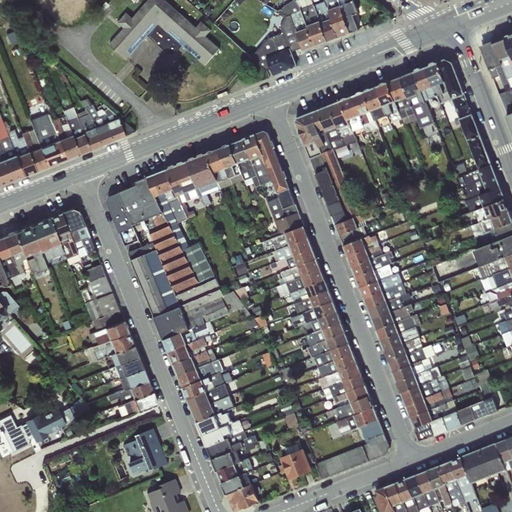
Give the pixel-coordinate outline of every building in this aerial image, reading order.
[(124,29),(109,45),(126,60),(158,25),(205,66),(220,48),(206,36),(212,30),(202,21),(196,27),(165,0),(148,0),(132,18),(127,13),(118,23),(124,29)] [(329,41),(314,5),(312,0),(297,0),(296,1),(315,46),(329,41)] [(324,0),(325,1),(339,37),(351,32),(338,0),(324,0)] [(338,0),(351,32),(359,29),(354,15),(359,13),(353,0),(338,0)] [(315,46),(296,1),(278,11),(287,17),(281,28),(284,30),(292,51),(303,47),(304,50),(315,46)] [(339,37),(325,1),(314,5),(329,41),(339,37)] [(292,51),(284,30),(270,38),(252,58),(266,70),(271,68),(275,75),(297,66),(292,51)] [(493,41),(508,78),(511,76),(511,55),(504,37),(493,41)] [(508,78),(493,41),(480,46),(497,89),(510,83),(508,78)] [(438,62),(449,91),(469,140),(480,136),(452,63),(445,60),(438,62)] [(427,67),(438,95),(449,91),(438,62),(427,67)] [(415,72),(426,100),(438,95),(427,67),(415,72)] [(400,78),(417,119),(420,129),(429,125),(430,129),(437,126),(426,100),(415,72),(400,78)] [(388,82),(402,119),(405,124),(417,119),(400,78),(388,82)] [(377,87),(391,124),(402,119),(388,82),(377,87)] [(365,92),(379,128),(391,124),(377,87),(365,92)] [(511,128),(511,89),(499,94),(511,128)] [(379,128),(365,92),(353,97),(367,132),(379,128)] [(85,109),(101,143),(113,139),(101,108),(96,110),(93,103),(87,97),(80,101),(85,109)] [(341,101),(355,137),(367,132),(353,97),(341,101)] [(329,106),(346,145),(357,140),(355,137),(341,101),(329,106)] [(40,119),(59,160),(68,157),(52,120),(45,103),(40,105),(44,117),(40,119)] [(101,108),(113,139),(135,130),(107,106),(101,108)] [(317,111),(334,148),(336,152),(342,150),(344,154),(349,152),(346,145),(329,106),(317,111)] [(77,118),(90,148),(101,143),(85,109),(76,113),(77,118)] [(334,148),(317,111),(298,119),(297,121),(310,158),(334,148)] [(1,115),(0,115),(0,183),(24,174),(7,131),(1,115)] [(80,152),(67,119),(65,115),(52,120),(68,157),(80,152)] [(67,119),(80,152),(90,148),(77,118),(74,119),(73,117),(67,119)] [(33,128),(48,164),(59,160),(40,119),(31,122),(33,128)] [(22,132),(36,169),(48,164),(33,128),(22,132)] [(7,131),(24,174),(36,169),(22,132),(17,134),(14,129),(7,131)] [(456,178),(463,194),(497,181),(480,136),(469,140),(479,169),(456,178)] [(310,158),(336,224),(360,214),(336,152),(334,148),(310,158)] [(267,202),(280,235),(304,226),(275,150),(263,156),(279,197),(267,202)] [(504,199),(497,181),(463,194),(470,212),(475,210),(504,199)] [(509,212),(504,199),(475,210),(479,221),(509,212)] [(70,208),(62,211),(80,260),(97,254),(78,210),(70,208)] [(376,208),(360,214),(336,224),(344,245),(356,240),(356,237),(367,232),(364,226),(367,225),(365,220),(374,217),(374,215),(378,213),(376,208)] [(69,264),(80,260),(62,211),(50,216),(63,253),(69,264)] [(511,221),(511,218),(509,212),(479,221),(474,224),(478,235),(494,229),(511,221)] [(45,261),(63,253),(50,216),(30,225),(45,261)] [(511,234),(511,221),(494,229),(499,239),(511,234)] [(49,270),(45,261),(30,225),(15,231),(27,261),(33,276),(49,270)] [(308,237),(304,226),(280,235),(270,238),(275,250),(308,237)] [(21,264),(27,261),(15,231),(2,236),(18,273),(24,271),(21,264)] [(511,254),(511,234),(499,239),(475,250),(481,266),(511,254)] [(370,235),(356,240),(344,245),(348,256),(380,244),(376,235),(371,237),(370,235)] [(11,276),(18,273),(2,236),(0,236),(0,260),(4,271),(8,269),(11,276)] [(275,250),(279,261),(313,249),(308,237),(275,250)] [(132,259),(163,340),(212,321),(239,310),(244,321),(254,317),(234,290),(224,295),(200,243),(132,259)] [(348,256),(352,266),(384,255),(380,244),(348,256)] [(317,259),(313,249),(279,261),(271,264),(274,271),(289,265),(291,268),(317,259)] [(445,277),(478,266),(472,251),(435,264),(437,270),(442,268),(445,277)] [(511,267),(511,254),(481,266),(482,271),(489,270),(491,276),(493,276),(511,267)] [(352,266),(356,277),(388,265),(384,255),(352,266)] [(321,269),(317,259),(291,268),(280,272),(283,278),(278,280),(280,285),(321,269)] [(0,283),(10,284),(4,271),(0,260),(0,283)] [(94,319),(121,308),(103,262),(86,268),(93,286),(83,290),(94,319)] [(392,275),(388,265),(356,277),(360,287),(392,275)] [(511,282),(511,267),(493,276),(498,288),(499,287),(511,282)] [(325,280),(321,269),(280,285),(283,292),(292,288),(293,291),(325,280)] [(399,271),(392,275),(360,287),(364,297),(403,283),(399,271)] [(329,290),(325,280),(293,291),(290,292),(293,299),(301,296),(302,299),(329,290)] [(511,293),(511,282),(499,287),(500,291),(496,293),(498,298),(511,293)] [(406,290),(403,283),(364,297),(369,308),(401,296),(399,293),(406,290)] [(333,300),(329,290),(302,299),(304,303),(298,305),(299,309),(305,307),(307,311),(333,300)] [(410,292),(401,296),(369,308),(373,319),(404,305),(403,303),(412,298),(410,292)] [(511,306),(511,293),(498,298),(500,304),(510,301),(511,306)] [(337,312),(333,300),(307,311),(291,317),(296,328),(304,325),(337,312)] [(373,319),(377,330),(413,315),(411,312),(415,310),(412,302),(404,305),(373,319)] [(341,322),(337,312),(304,325),(308,334),(341,322)] [(417,314),(413,315),(377,330),(381,340),(416,326),(421,324),(417,314)] [(511,330),(511,317),(500,322),(503,333),(511,331),(511,330)] [(123,412),(153,401),(123,318),(94,328),(99,342),(94,344),(98,356),(113,351),(125,385),(134,382),(138,395),(119,401),(123,412)] [(165,343),(168,351),(211,335),(216,332),(212,321),(163,340),(165,343)] [(345,332),(341,322),(308,334),(294,340),(296,346),(315,338),(317,344),(345,332)] [(421,336),(416,326),(381,340),(385,350),(419,338),(421,336)] [(349,343),(345,332),(317,344),(311,346),(315,356),(349,343)] [(168,351),(173,364),(193,356),(190,352),(206,346),(208,341),(213,338),(212,336),(211,335),(168,351)] [(423,347),(419,338),(385,350),(389,361),(423,347)] [(353,353),(349,343),(315,356),(314,357),(318,367),(353,353)] [(389,361),(393,371),(429,357),(435,354),(431,344),(423,347),(389,361)] [(173,364),(178,376),(217,360),(212,348),(193,356),(173,364)] [(358,365),(353,353),(318,367),(322,377),(325,376),(358,365)] [(433,367),(429,357),(393,371),(398,382),(433,367)] [(178,376),(183,388),(222,373),(220,366),(217,360),(178,376)] [(362,375),(358,365),(325,376),(330,387),(362,375)] [(437,365),(433,367),(398,382),(402,393),(442,376),(437,365)] [(183,388),(188,399),(222,386),(226,384),(222,373),(183,388)] [(330,387),(334,397),(365,385),(362,375),(330,387)] [(445,375),(442,376),(402,393),(407,405),(450,388),(445,375)] [(370,396),(365,385),(334,397),(338,407),(370,396)] [(188,399),(192,410),(230,396),(227,388),(223,389),(222,386),(188,399)] [(407,405),(411,416),(454,399),(450,388),(407,405)] [(485,400),(470,405),(476,418),(499,409),(492,394),(484,397),(485,400)] [(192,410),(197,422),(223,413),(235,407),(230,396),(192,410)] [(374,407),(370,396),(338,407),(327,412),(329,418),(338,414),(341,420),(374,407)] [(57,405),(30,417),(40,437),(69,424),(66,418),(90,407),(86,398),(59,410),(57,405)] [(458,410),(454,399),(411,416),(415,427),(429,421),(443,416),(458,410)] [(463,423),(476,418),(470,405),(458,410),(463,423)] [(379,419),(374,407),(341,420),(337,422),(342,434),(360,427),(379,419)] [(448,429),(463,423),(458,410),(443,416),(448,429)] [(197,422),(202,435),(233,422),(229,412),(223,413),(197,422)] [(434,435),(448,429),(443,416),(429,421),(434,435)] [(202,435),(207,447),(245,430),(240,419),(233,422),(202,435)] [(390,447),(379,419),(360,427),(366,444),(316,464),(322,480),(387,453),(390,447)] [(421,440),(434,435),(429,421),(415,427),(421,440)] [(132,473),(169,463),(159,426),(136,432),(142,456),(129,459),(132,473)] [(253,428),(245,430),(207,447),(212,459),(236,450),(246,446),(247,450),(255,448),(253,443),(257,441),(253,428)] [(136,456),(142,454),(136,439),(130,441),(136,456)] [(511,472),(511,450),(508,439),(497,443),(506,471),(511,469),(511,472)] [(471,483),(506,471),(497,443),(462,457),(471,483)] [(304,446),(280,454),(288,478),(312,469),(304,446)] [(241,461),(236,450),(212,459),(218,471),(241,461)] [(462,457),(451,462),(466,502),(477,497),(471,483),(462,457)] [(249,459),(241,461),(218,471),(223,482),(247,472),(253,469),(249,459)] [(451,462),(439,467),(452,503),(454,507),(466,502),(451,462)] [(439,467),(428,471),(440,501),(443,501),(445,506),(452,503),(439,467)] [(428,471),(417,475),(428,506),(430,511),(442,507),(440,501),(428,471)] [(227,494),(252,483),(247,472),(223,482),(227,494)] [(417,475),(407,479),(418,509),(428,506),(417,475)] [(156,511),(192,511),(187,498),(178,501),(176,494),(184,492),(179,477),(148,488),(156,511)] [(407,479),(396,483),(408,511),(419,511),(418,509),(407,479)] [(260,502),(252,483),(227,494),(234,511),(260,502)] [(408,511),(396,483),(385,487),(395,511),(408,511)] [(379,511),(395,511),(385,487),(376,491),(377,495),(372,496),(379,511)] [(491,503),(483,506),(484,511),(502,511),(499,503),(491,503)]
